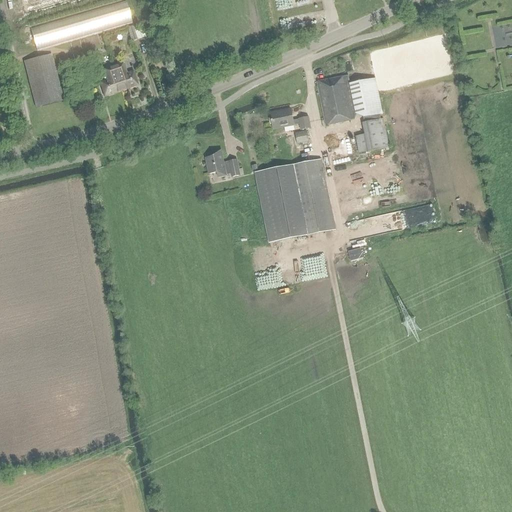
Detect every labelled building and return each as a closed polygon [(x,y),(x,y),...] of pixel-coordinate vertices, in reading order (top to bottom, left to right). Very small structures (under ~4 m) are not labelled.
[(21,0),(25,12),(73,0),(21,0)] [(125,1),(30,29),(37,52),(132,24),(125,1)] [(511,23),(493,26),(495,47),(511,44),(511,23)] [(138,40),(134,26),(127,28),(131,42),(138,40)] [(143,31),(146,40),(154,38),(151,29),(143,31)] [(50,54),(23,61),(35,108),(62,101),(50,54)] [(75,63),(73,55),(58,59),(61,67),(75,63)] [(114,66),(122,91),(136,86),(132,73),(126,75),(122,63),(114,66)] [(122,91),(114,66),(105,68),(109,80),(100,84),(104,97),(122,91)] [(349,76),(317,82),(326,126),(355,120),(357,115),(363,118),(363,119),(364,124),(366,135),(356,137),(359,154),(389,148),(383,120),(381,120),(380,115),(383,115),(376,79),(350,84),(349,76)] [(290,110),(270,114),(273,130),(299,125),(301,130),(310,128),(308,118),(298,120),(293,121),(290,110)] [(306,133),(295,135),(296,145),(308,143),(306,133)] [(231,177),(240,175),(237,159),(228,161),(229,166),(225,167),(221,149),(213,151),(214,156),(205,158),(208,173),(217,172),(218,177),(226,175),(226,174),(231,174),(231,177)] [(256,173),(270,243),(335,230),(321,160),(256,173)] [(361,249),(348,252),(351,262),(363,259),(361,249)] [(300,258),(272,262),(274,278),(302,274),(300,258)]
